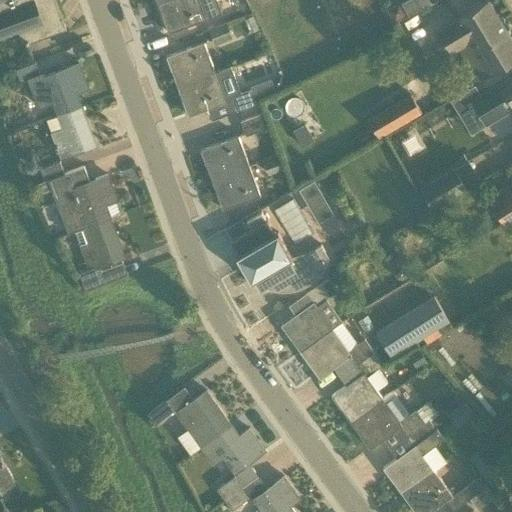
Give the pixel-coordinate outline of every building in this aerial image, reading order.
[(46,5),(43,0),(0,0),(0,35),(21,28),(26,43),(66,29),(56,1),(46,5)] [(169,33),(206,19),(199,0),(164,0),(157,3),(169,33)] [(408,15),(431,3),(429,0),(405,0),(401,3),(408,15)] [(470,71),(477,82),(511,61),(511,39),(488,0),(487,0),(456,18),(457,19),(439,30),(451,51),(458,47),(472,71),(470,71)] [(228,23),(210,30),(215,44),(233,37),(228,23)] [(177,85),(215,71),(204,42),(166,55),(177,85)] [(40,72),(36,61),(16,68),(21,81),(28,78),(39,108),(54,102),(58,114),(82,105),(77,92),(88,87),(79,62),(45,74),(44,70),(40,72)] [(252,89),(241,93),(225,98),(215,71),(177,85),(188,115),(226,102),(226,101),(232,98),(237,110),(257,103),(252,89)] [(485,125),(511,108),(511,74),(470,100),(480,115),(485,125)] [(379,137),(422,113),(411,93),(367,119),(379,137)] [(61,157),(96,144),(82,105),(58,114),(47,119),(61,157)] [(246,135),(250,133),(266,128),(261,114),(241,121),(245,134),(246,135)] [(212,179),(249,165),(239,136),(238,135),(201,149),(212,179)] [(277,157),(264,162),(269,174),(281,169),(277,157)] [(45,180),(65,173),(60,161),(40,168),(45,180)] [(223,209),(260,195),(249,165),(212,179),(223,209)] [(421,192),(434,212),(468,190),(455,170),(421,192)] [(50,192),(69,185),(65,173),(45,180),(50,192)] [(87,226),(111,217),(105,204),(117,199),(108,174),(73,187),(87,226)] [(315,180),(300,188),(306,198),(321,189),(315,180)] [(511,192),(511,193),(507,187),(491,196),(495,203),(492,204),(503,222),(511,216),(511,192)] [(266,220),(261,212),(247,221),(251,228),(230,241),(238,255),(236,256),(237,258),(240,257),(244,264),(242,266),(243,267),(251,281),(253,280),(254,280),(260,284),(266,287),(277,290),(288,290),(299,288),(309,283),(318,276),(324,267),(329,257),(321,244),(309,251),(292,256),(284,243),(278,233),(275,234),(267,220),(266,220)] [(435,215),(418,222),(423,234),(440,227),(435,215)] [(90,269),(125,256),(111,217),(87,226),(75,230),(90,269)] [(85,289),(105,281),(101,269),(81,277),(85,289)] [(300,351),(333,327),(317,305),(337,290),(328,278),(306,292),(312,302),(281,324),(300,351)] [(434,295),(377,331),(393,356),(450,320),(434,295)] [(490,329),(511,315),(506,307),(485,321),(490,329)] [(345,344),(333,327),(300,351),(319,377),(351,354),(358,363),(374,351),(365,338),(355,345),(349,350),(345,344)] [(351,421),(383,398),(377,389),(387,382),(378,368),(383,364),(374,351),(358,363),(364,372),(331,395),(351,421)] [(210,438),(231,423),(206,390),(176,412),(200,445),(210,438)] [(156,423),(175,409),(167,398),(148,412),(156,423)] [(406,435),(425,422),(417,411),(415,409),(409,413),(405,407),(395,414),(383,398),(351,421),(369,448),(400,426),(406,435)] [(464,401),(451,410),(461,424),(474,415),(464,401)] [(436,429),(430,420),(425,423),(425,422),(406,435),(413,445),(383,467),(402,493),(434,469),(423,453),(444,438),(437,428),(436,429)] [(243,433),(234,421),(231,423),(210,438),(200,445),(214,465),(224,457),(235,472),(265,450),(249,428),(243,433)] [(492,487),(499,481),(475,451),(468,457),(492,487)] [(0,487),(14,479),(0,455),(0,487)] [(415,511),(429,511),(453,495),(434,469),(402,493),(415,511)] [(225,499),(242,486),(235,476),(217,488),(225,499)] [(295,511),(290,505),(300,497),(284,476),(254,498),(264,511),(295,511)] [(477,509),(495,496),(487,485),(484,487),(476,493),(469,498),(477,509)] [(232,509),(250,496),(242,486),(225,499),(232,509)] [(507,511),(500,502),(491,508),(493,511),(507,511)]
